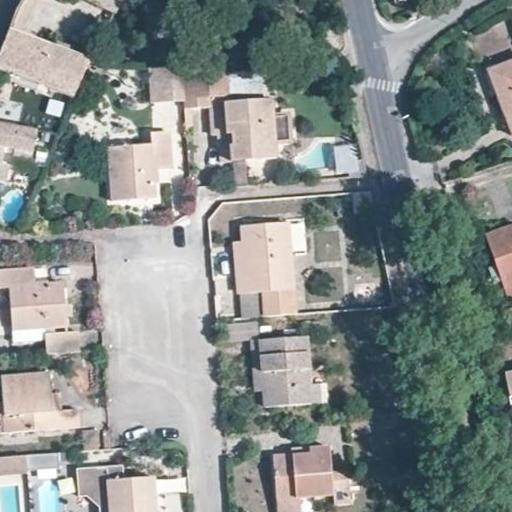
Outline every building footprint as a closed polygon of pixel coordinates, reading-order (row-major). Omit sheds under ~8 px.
[(21,35),(37,0),(23,0),(18,10),(9,31),(21,35)] [(81,0),(115,14),(120,0),(81,0)] [(0,70),(73,97),(90,61),(21,35),(9,31),(0,53),(0,70)] [(511,136),(511,61),(487,71),(511,137),(511,136)] [(185,101),(183,69),(148,67),(150,103),(185,101)] [(292,145),(290,112),(273,113),(273,99),(264,99),(230,102),(228,71),(183,69),(185,101),(185,110),(211,108),(213,136),(218,136),(219,163),(276,159),(275,147),(292,145)] [(264,99),(263,73),(228,71),(230,102),(264,99)] [(1,164),(4,149),(31,154),(36,129),(0,122),(0,182),(5,183),(9,165),(1,164)] [(112,201),(156,199),(156,184),(159,183),(159,172),(171,170),(168,131),(150,133),(151,144),(109,148),(112,201)] [(359,172),(358,146),(336,147),(336,173),(359,172)] [(298,315),(290,222),(239,226),(240,241),(235,241),(239,294),(261,293),(263,318),(298,315)] [(511,297),(511,227),(485,237),(507,299),(511,297)] [(12,331),(67,326),(64,282),(36,284),(35,268),(0,271),(0,288),(9,288),(12,331)] [(263,318),(261,293),(239,294),(240,320),(263,318)] [(80,353),(78,331),(44,334),(46,355),(80,353)] [(263,408),(325,403),(323,383),(310,385),(306,337),(249,342),(254,392),(262,392),(263,408)] [(0,434),(78,429),(78,410),(62,411),(52,412),(51,394),(50,372),(1,375),(2,404),(0,403),(0,434)] [(62,411),(61,393),(51,394),(52,412),(62,411)] [(334,505),(352,503),(348,468),(331,470),(328,445),(309,447),(309,453),(272,456),(276,511),(301,511),(301,500),(333,497),(334,505)] [(28,456),(29,473),(62,470),(60,454),(28,456)] [(29,473),(28,456),(0,458),(0,477),(29,475),(29,473)] [(125,479),(124,466),(77,470),(78,483),(106,481),(125,479)] [(108,508),(108,511),(156,511),(154,477),(125,479),(106,481),(107,496),(108,508)] [(107,496),(106,481),(78,483),(79,499),(87,498),(107,496)] [(108,508),(107,496),(87,498),(100,508),(108,508)]
